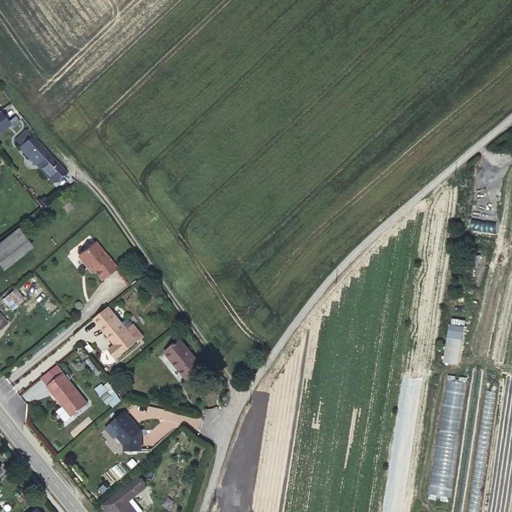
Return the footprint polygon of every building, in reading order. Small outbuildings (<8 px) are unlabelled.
[(0,111),(0,130),(10,124),(8,122),(0,111)] [(8,122),(10,124),(12,127),(19,121),(15,117),(8,122)] [(40,162),(56,179),(64,171),(27,131),(27,130),(20,136),(25,142),(20,146),(30,157),(35,163),(36,165),(40,162)] [(35,163),(30,157),(25,162),(30,168),(35,163)] [(53,182),(56,179),(40,162),(36,165),(53,182)] [(0,261),(27,240),(18,228),(0,242),(0,261)] [(96,242),(80,255),(80,258),(85,265),(87,265),(89,267),(88,268),(91,272),(94,270),(102,280),(117,269),(108,257),(108,258),(96,242)] [(24,299),(15,289),(8,295),(18,305),(24,299)] [(0,303),(0,314),(3,319),(6,324),(13,318),(0,303)] [(109,307),(94,319),(115,345),(108,350),(115,359),(137,342),(127,330),(109,307)] [(134,325),(127,330),(137,342),(141,339),(142,336),(134,325)] [(457,366),(464,327),(449,325),(442,363),(457,366)] [(181,340),(165,353),(186,379),(202,367),(181,340)] [(64,374),(48,387),(64,407),(65,406),(74,416),(89,405),(64,374)] [(428,498),(449,501),(467,383),(446,380),(428,498)] [(109,392),(103,396),(108,404),(114,400),(109,392)] [(72,418),(74,416),(65,406),(64,407),(72,418)] [(125,413),(106,428),(112,435),(116,435),(124,445),(124,451),(140,450),(140,431),(125,413)] [(130,495),(132,498),(146,487),(137,477),(102,505),(107,511),(137,511),(131,504),(128,506),(123,500),(130,495)] [(138,511),(141,509),(132,498),(130,495),(123,500),(128,506),(131,504),(137,511),(138,511)]
